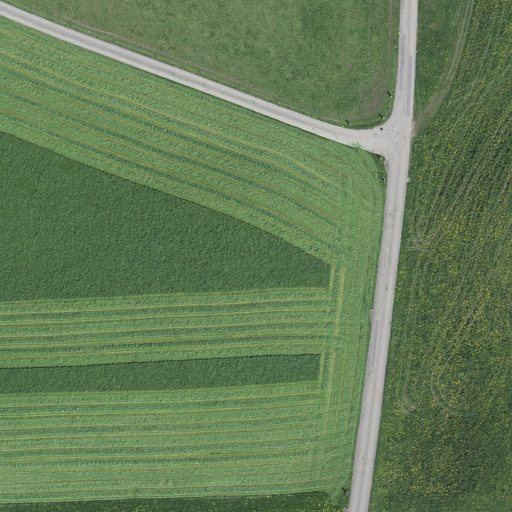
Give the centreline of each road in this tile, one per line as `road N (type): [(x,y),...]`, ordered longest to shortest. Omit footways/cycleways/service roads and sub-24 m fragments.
road 1 (unclassified): [(354,511),(394,166),(403,0)]
road 2 (track): [(395,153),(0,6)]
